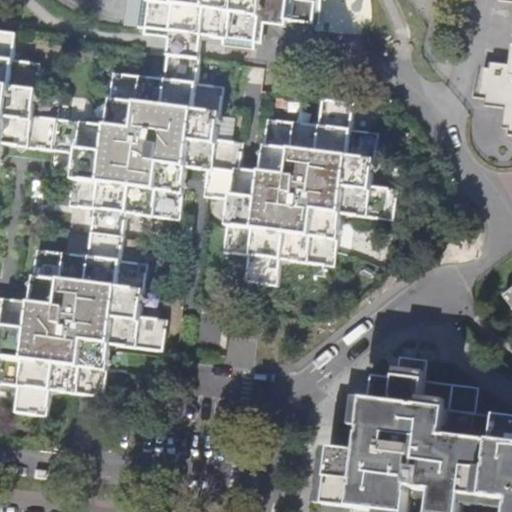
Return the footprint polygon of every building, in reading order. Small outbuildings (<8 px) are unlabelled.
[(154,0),(151,29),(176,32),(205,36),(258,42),(260,23),(286,27),(287,24),(323,28),(326,0),(154,0)] [(511,0),(510,0),(511,2),(511,1),(511,64),(503,63),(502,73),(493,71),(490,96),(498,97),(497,107),(511,108),(511,0)] [(203,50),(205,36),(176,32),(174,47),(169,85),(120,79),(112,131),(33,119),(40,66),(13,62),(16,37),(0,34),(0,144),(80,154),(73,206),(100,210),(93,261),(40,254),(33,306),(0,301),(0,329),(1,329),(0,337),(0,382),(21,386),(18,410),(44,413),(47,389),(102,396),(109,345),(159,352),(163,325),(135,321),(142,267),(121,264),(127,214),(178,221),(186,170),(210,173),(207,198),(234,202),(227,254),(253,258),(250,283),(275,287),(279,263),(332,269),(339,220),(391,226),(394,199),(369,195),(375,144),(350,140),(353,113),(327,108),(323,135),(272,127),(265,178),(239,174),(242,150),(216,146),(222,93),(197,89),(203,50)] [(511,511),(511,426),(498,425),(499,419),(475,417),(478,390),(426,384),(429,364),(400,360),(398,380),(371,377),(367,405),(358,404),(355,434),(362,435),(359,460),(334,457),(327,511),(410,511),(412,499),(434,501),(433,511),(464,511),(465,506),(511,511)] [(197,388),(197,416),(217,416),(217,388),(197,388)]
